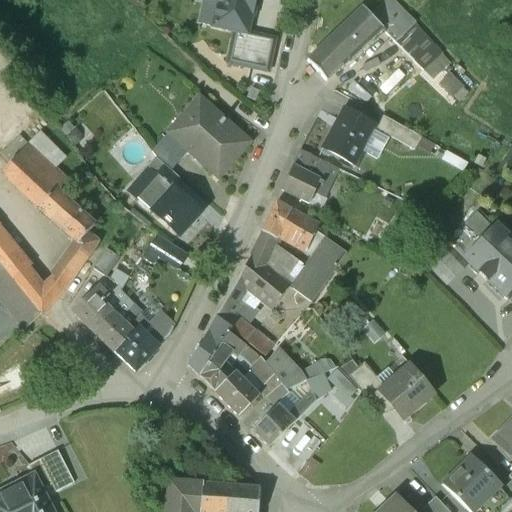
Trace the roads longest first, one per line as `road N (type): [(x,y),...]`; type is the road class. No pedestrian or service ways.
road 1 (residential): [(164,391),(278,126),(308,0)]
road 2 (residential): [(315,511),(429,441),(511,371)]
road 3 (residential): [(306,511),(186,400),(164,391)]
road 4 (residential): [(164,391),(101,393),(0,431)]
